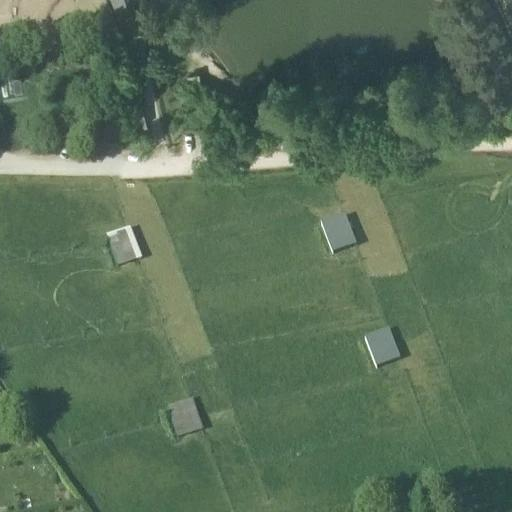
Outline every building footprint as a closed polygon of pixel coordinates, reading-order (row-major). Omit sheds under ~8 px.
[(23,25),(0,29),(3,48),(0,48),(0,59),(29,55),(23,25)] [(140,113),(129,116),(133,130),(144,127),(140,113)] [(345,219),(321,228),(332,258),(356,249),(345,219)] [(106,240),(116,269),(139,261),(128,232),(106,240)] [(365,342),(376,369),(400,360),(389,333),(365,342)] [(167,410),(177,439),(200,432),(191,402),(167,410)]
